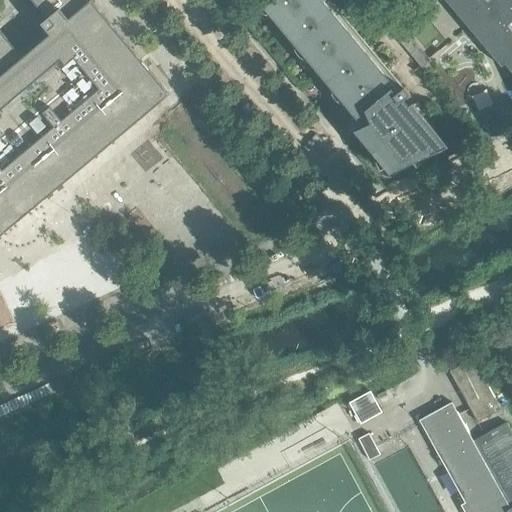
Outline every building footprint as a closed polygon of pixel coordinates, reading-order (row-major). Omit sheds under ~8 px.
[(67,182),(171,95),(91,0),(32,0),(48,19),(42,24),(47,29),(20,52),(0,29),(0,237),(31,212),(46,200),(46,199),(67,182)] [(359,42),(323,0),(273,0),(267,5),(276,14),(273,17),(295,44),(298,41),(313,59),(309,61),(332,88),(335,85),(350,103),(346,106),(364,127),(355,131),(374,154),(377,152),(392,170),(430,153),(432,155),(449,147),(413,104),(411,106),(406,100),(412,95),(406,88),(405,88),(394,75),(395,75),(393,73),(393,74),(390,70),(389,68),(388,69),(375,53),(376,53),(375,51),(374,52),(371,48),(372,48),(371,46),(370,47),(363,39),(359,42)] [(511,0),(446,0),(502,67),(508,62),(511,66),(511,0)] [(405,29),(393,14),(384,22),(397,37),(405,29)] [(418,44),(405,29),(397,37),(409,52),(418,44)] [(430,58),(418,44),(409,52),(421,66),(430,59),(430,58)] [(478,422),(501,409),(473,359),(450,371),(478,422)] [(383,413),(371,391),(350,403),(362,424),(383,413)] [(474,441),(453,403),(420,420),(470,511),(511,511),(511,431),(507,423),(474,441)] [(381,455),(378,448),(370,433),(359,439),(370,461),(381,455)]
